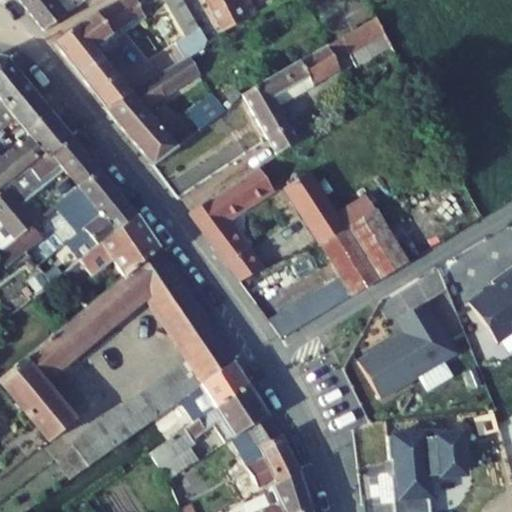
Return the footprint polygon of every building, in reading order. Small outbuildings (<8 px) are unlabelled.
[(19,0),(44,31),(65,17),(51,0),(19,0)] [(105,109),(129,94),(93,48),(142,14),(140,9),(134,0),(120,0),(94,13),(53,43),(105,109)] [(134,0),(140,9),(149,4),(146,0),(134,0)] [(183,0),(171,0),(166,3),(186,37),(175,43),(185,60),(190,57),(204,50),(207,41),(183,0)] [(256,15),(248,0),(205,0),(222,33),(256,15)] [(268,140),(276,155),(299,142),(291,127),(279,107),(274,98),(308,78),(311,84),(339,68),(334,58),(347,51),(357,68),(392,48),(376,18),(300,62),(241,96),(268,140)] [(148,107),(199,75),(201,74),(190,57),(185,60),(129,94),(105,109),(119,125),(143,110),(148,107)] [(0,132),(16,121),(25,132),(48,111),(38,100),(5,59),(0,58),(0,132)] [(279,107),(313,87),(311,84),(308,78),(274,98),(279,107)] [(200,131),(225,113),(211,95),(203,80),(196,85),(205,100),(187,114),(200,131)] [(153,166),(176,148),(169,139),(154,123),(158,118),(148,107),(143,110),(119,125),(145,156),(153,166)] [(47,159),(71,139),(48,111),(25,132),(27,134),(30,139),(22,145),(19,147),(24,153),(27,151),(36,163),(44,156),(47,159)] [(97,172),(87,159),(71,139),(47,159),(44,156),(36,163),(14,180),(16,182),(0,193),(0,222),(1,223),(15,241),(35,223),(35,222),(21,206),(63,172),(67,176),(78,188),(97,172)] [(1,162),(14,180),(36,163),(27,151),(24,153),(19,147),(1,162)] [(0,193),(16,182),(14,180),(1,162),(0,160),(0,193)] [(272,189),(259,169),(188,215),(229,268),(239,282),(260,270),(247,253),(223,221),(272,189)] [(66,198),(72,207),(62,215),(78,235),(123,202),(97,172),(78,188),(66,198)] [(344,230),(362,220),(353,205),(334,216),(308,174),(284,189),(320,245),(344,230)] [(324,198),(333,193),(326,181),(317,186),(324,198)] [(46,213),(68,241),(78,235),(62,215),(72,207),(66,198),(46,213)] [(375,212),(366,198),(353,205),(362,220),(375,212)] [(67,242),(80,260),(99,246),(135,218),(123,202),(78,235),(68,241),(67,242)] [(297,304),(270,323),(281,338),(351,297),(406,264),(378,217),(375,212),(362,220),(344,230),(320,245),(340,278),(297,304)] [(122,278),(157,250),(153,246),(135,218),(99,246),(80,260),(78,262),(63,275),(75,290),(110,262),(118,273),(122,278)] [(0,252),(15,241),(1,223),(0,223),(0,252)] [(36,231),(40,228),(35,223),(15,241),(25,252),(42,238),(36,231)] [(15,241),(0,252),(0,262),(5,268),(25,252),(15,241)] [(40,383),(145,297),(180,349),(209,328),(157,250),(122,278),(58,331),(0,378),(0,386),(48,444),(73,423),(40,383)] [(52,284),(63,275),(57,267),(45,277),(52,284)] [(495,286),(469,304),(497,344),(511,333),(511,267),(492,282),(495,286)] [(28,284),(36,294),(48,284),(40,275),(28,284)] [(403,332),(357,360),(381,399),(419,378),(427,392),(454,377),(445,362),(458,354),(427,302),(396,321),(403,332)] [(191,365),(220,345),(209,328),(180,349),(191,365)] [(220,345),(191,365),(181,372),(108,421),(107,420),(89,433),(105,455),(153,421),(199,388),(199,387),(233,363),(220,345)] [(153,421),(162,435),(178,425),(179,420),(194,410),(195,412),(209,402),(213,409),(247,386),(233,363),(199,387),(199,388),(153,421)] [(188,449),(194,445),(192,441),(213,426),(225,444),(231,440),(246,431),(268,418),(247,386),(213,409),(149,454),(158,468),(188,449)] [(280,437),(268,418),(246,431),(256,447),(262,458),(247,466),(245,467),(257,489),(269,483),(271,487),(298,474),(280,437)] [(154,439),(161,434),(154,424),(147,428),(154,439)] [(239,453),(247,466),(262,458),(256,447),(246,431),(231,440),(239,453)] [(105,455),(89,433),(72,446),(73,447),(88,467),(105,455)] [(387,437),(393,511),(430,511),(427,478),(463,475),(459,436),(435,438),(435,433),(387,437)] [(70,480),(88,467),(73,447),(56,460),(70,480)] [(167,482),(196,463),(188,449),(158,468),(167,482)] [(298,474),(271,487),(279,504),(259,511),(309,511),(310,511),(298,474)]
